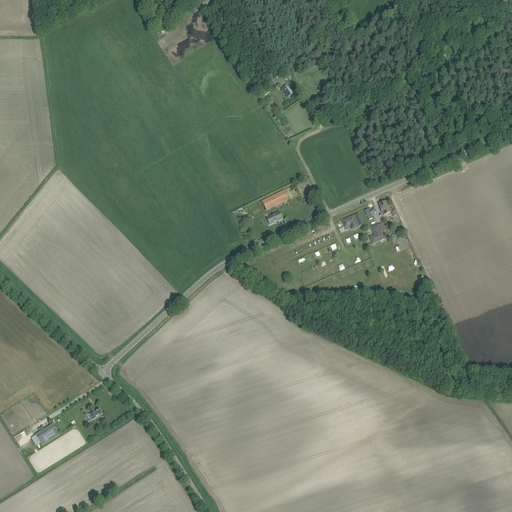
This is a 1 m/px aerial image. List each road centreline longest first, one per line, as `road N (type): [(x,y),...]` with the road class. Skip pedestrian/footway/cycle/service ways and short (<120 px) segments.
road 1 (unclassified): [(105,373),(227,261),(511,131)]
road 2 (unclassified): [(208,511),(160,432),(105,373)]
road 3 (track): [(329,214),(299,139),(365,112)]
road 4 (unclassified): [(105,373),(0,275)]
